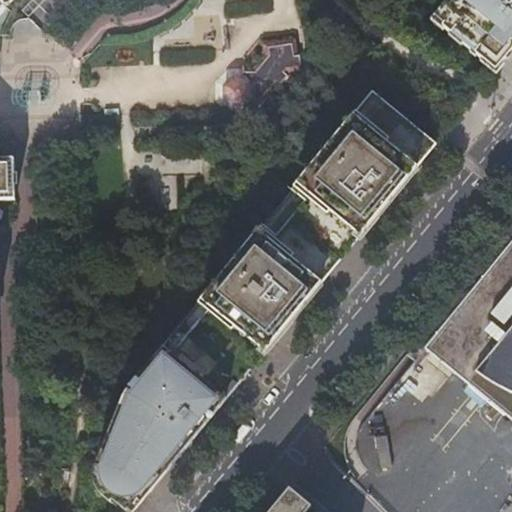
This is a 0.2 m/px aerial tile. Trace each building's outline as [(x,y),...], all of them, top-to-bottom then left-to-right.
[(510,56),(511,53),(511,0),(457,0),(448,12),(453,16),(443,28),(492,68),(505,52),(510,56)] [(443,28),(453,16),(448,12),(438,24),(443,28)] [(294,39),(262,46),(264,56),(254,68),(244,68),(244,77),(245,77),(252,85),(252,97),(245,104),(243,104),(243,113),(264,113),(264,102),(289,73),(300,70),(294,39)] [(372,94),(355,115),(418,166),(436,146),(372,94)] [(400,188),(418,166),(355,115),(296,186),(315,201),(355,234),(360,238),(400,188)] [(0,202),(14,202),(13,161),(0,160),(0,202)] [(355,234),(315,201),(304,192),(296,186),(281,205),(259,231),(266,237),(278,246),(280,243),(325,279),(344,256),(352,246),(360,238),(355,234)] [(209,307),(266,237),(259,231),(202,301),(209,307)] [(302,308),(325,279),(280,243),(278,246),(266,237),(209,307),(212,309),(261,349),(298,304),(302,308)] [(511,240),(424,348),(511,421),(511,240)] [(188,339),(212,309),(209,307),(202,301),(178,331),(188,339)] [(297,314),(302,308),(298,304),(261,349),(265,353),(297,314)] [(261,349),(212,309),(188,339),(240,383),(254,367),(265,353),(261,349)] [(188,339),(178,331),(163,349),(168,353),(198,377),(200,376),(203,375),(205,374),(207,375),(208,375),(231,394),(238,386),(240,383),(188,339)] [(128,401),(168,353),(163,349),(123,397),(106,431),(128,401)] [(195,438),(231,394),(208,375),(207,375),(205,374),(203,375),(200,376),(198,377),(168,353),(128,401),(106,431),(94,470),(94,476),(94,481),(96,486),(100,492),(116,506),(122,511),(132,511),(129,509),(181,446),(185,450),(195,438)] [(134,511),(153,489),(185,450),(181,446),(129,509),(132,511),(134,511)] [(318,511),(316,510),(315,511),(308,511),(312,507),(290,489),(279,502),(270,511),(318,511)]
